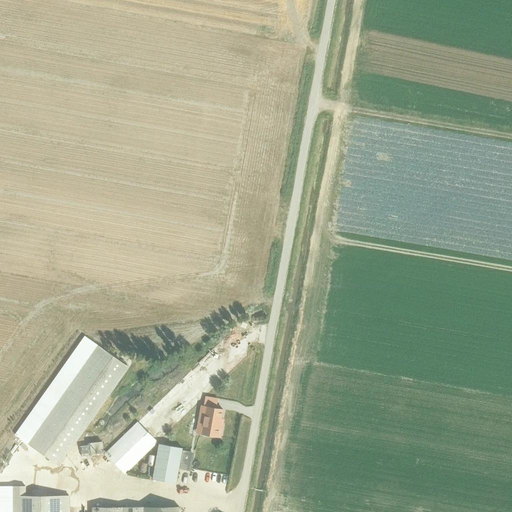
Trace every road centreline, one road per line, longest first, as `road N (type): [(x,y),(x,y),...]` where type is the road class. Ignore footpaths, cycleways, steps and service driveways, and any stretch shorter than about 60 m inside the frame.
road 1 (unclassified): [(240,511),(331,0)]
road 2 (unknown): [(312,101),(511,135)]
